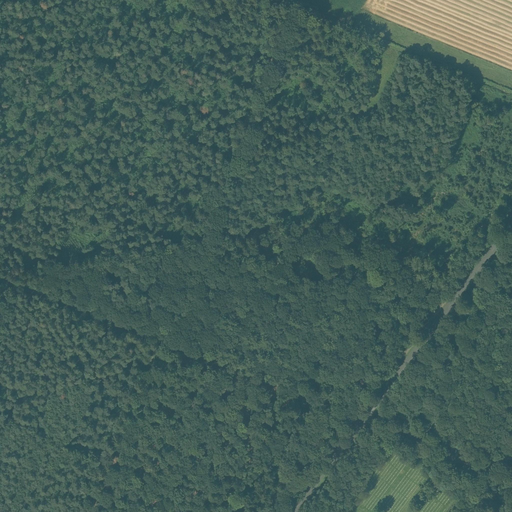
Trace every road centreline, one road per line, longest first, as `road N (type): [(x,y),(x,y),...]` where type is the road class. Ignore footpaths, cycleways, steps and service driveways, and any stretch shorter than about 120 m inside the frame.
road 1 (track): [(283,0),(288,5),(156,335)]
road 2 (secondary): [(294,511),(511,224)]
road 3 (track): [(358,416),(156,335)]
road 4 (track): [(156,335),(81,511)]
road 5 (track): [(156,335),(0,272)]
road 6 (track): [(221,166),(359,111)]
road 7 (track): [(130,395),(167,421),(192,456),(205,511)]
road 8 (track): [(511,474),(388,427)]
